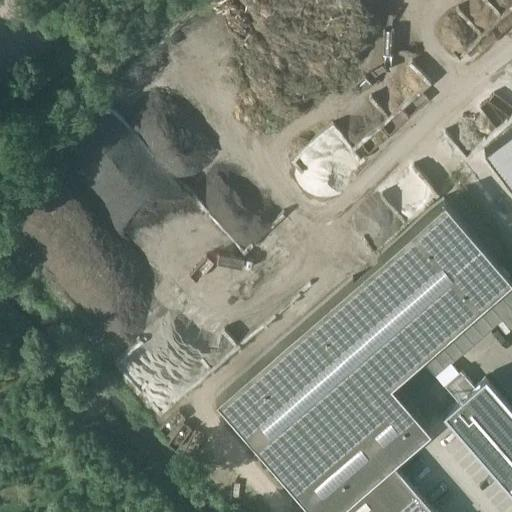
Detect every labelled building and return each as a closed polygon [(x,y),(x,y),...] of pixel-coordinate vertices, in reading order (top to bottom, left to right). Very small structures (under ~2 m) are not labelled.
[(511,128),(483,150),(511,188),(511,128)] [(218,394),(217,395),(317,511),(438,511),(391,458),(393,457),(430,424),(390,378),(463,315),(511,272),(501,260),(486,242),(480,235),(464,217),(447,197),(445,198),(245,370),(218,394)] [(511,286),(508,281),(497,291),(511,307),(511,286)] [(511,307),(497,291),(486,300),(502,318),(510,327),(511,325),(511,307)] [(477,309),(492,326),(502,318),(486,300),(477,309)] [(467,317),(482,335),(492,326),(477,309),(467,317)] [(457,326),(472,343),(482,335),(467,317),(457,326)] [(447,334),(463,352),(472,343),(457,326),(447,334)] [(447,334),(438,342),(429,350),(445,367),(453,360),(463,352),(447,334)] [(445,367),(429,350),(420,358),(412,365),(427,383),(436,375),(445,367)] [(427,383),(412,365),(403,373),(418,391),(427,383)] [(511,406),(485,376),(475,385),(461,369),(445,383),(458,399),(444,411),(511,490),(511,406)]
